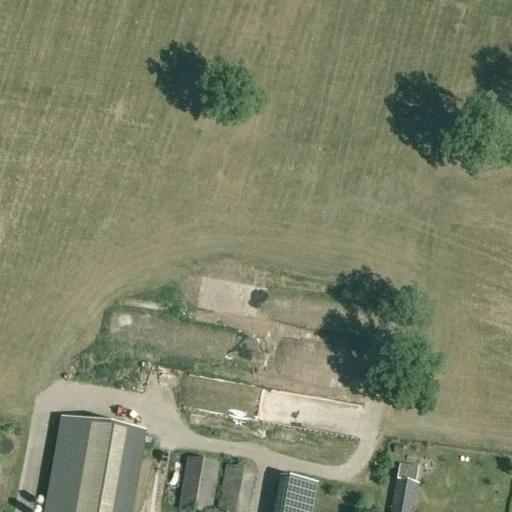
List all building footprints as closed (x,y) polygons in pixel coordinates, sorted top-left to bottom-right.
[(240,405),(250,408),(254,389),(244,387),(240,405)] [(65,421),(48,511),(132,511),(146,435),(65,421)] [(211,511),(220,465),(188,459),(179,511),(183,511),(211,511)] [(248,511),(256,472),(226,466),(217,511),(248,511)] [(312,511),(318,478),(285,473),(279,511),(312,511)] [(413,511),(418,483),(395,480),(389,511),(413,511)]
